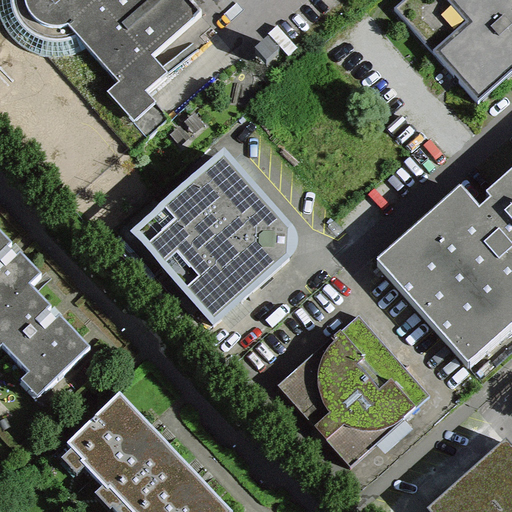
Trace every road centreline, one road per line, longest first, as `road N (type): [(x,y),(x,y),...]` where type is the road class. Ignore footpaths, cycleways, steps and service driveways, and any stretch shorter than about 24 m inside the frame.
road 1 (unknown): [(511,119),(355,255)]
road 2 (unknown): [(355,255),(357,281),(441,382)]
